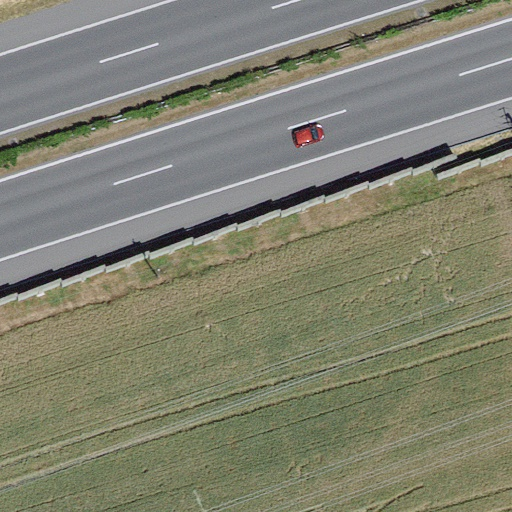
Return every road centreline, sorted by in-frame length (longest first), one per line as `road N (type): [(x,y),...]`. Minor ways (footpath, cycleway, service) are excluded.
road 1 (motorway): [(0,221),(511,59)]
road 2 (motorway): [(299,0),(0,95)]
